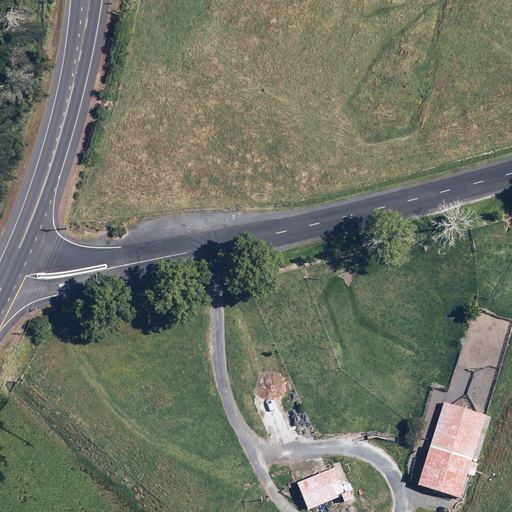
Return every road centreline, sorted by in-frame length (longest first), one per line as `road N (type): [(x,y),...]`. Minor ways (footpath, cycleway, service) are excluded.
road 1 (tertiary): [(9,271),(41,277),(108,268),(511,173)]
road 2 (primary): [(86,0),(48,173),(9,271)]
